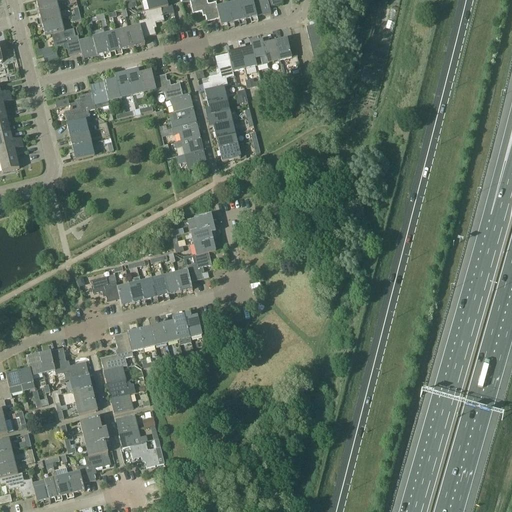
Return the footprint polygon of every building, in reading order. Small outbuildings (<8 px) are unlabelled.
[(56,0),(41,0),(36,1),(39,14),(58,9),(56,0)] [(146,0),(149,12),(161,9),(169,7),(166,0),(146,0)] [(217,8),(216,3),(208,5),(207,0),(197,0),(190,2),(193,15),(202,13),(203,14),(205,14),(207,23),(220,20),(217,8)] [(249,0),(240,2),(245,21),(257,18),(252,0),(249,0)] [(271,15),(270,8),(269,8),(266,0),(252,0),(257,18),(271,15)] [(266,0),(269,8),(270,8),(282,5),(280,0),(266,0)] [(233,24),(245,21),(240,2),(229,5),(233,24)] [(229,5),(217,8),(220,20),(221,27),(233,24),(229,5)] [(42,25),(61,21),(58,9),(39,14),(42,25)] [(161,9),(149,12),(145,13),(147,20),(139,22),(140,27),(143,39),(143,38),(156,35),(154,26),(156,26),(156,24),(164,22),(161,9)] [(64,33),(64,32),(61,21),(42,25),(45,37),(52,36),(52,35),(64,33)] [(306,28),(308,34),(319,31),(318,25),(306,28)] [(128,29),(133,48),(145,45),(143,38),(143,39),(140,27),(128,29)] [(128,29),(116,32),(121,51),(133,48),(128,29)] [(64,33),(52,35),(52,36),(55,48),(64,46),(64,48),(67,48),(69,57),(70,56),(82,54),(82,53),(79,41),(78,37),(76,37),(74,30),(69,31),(64,32),(64,33)] [(321,36),(319,31),(308,34),(309,39),(321,36)] [(121,51),(116,32),(105,35),(110,54),(121,51)] [(110,54),(105,35),(94,38),(98,57),(110,54)] [(309,39),(310,45),(322,42),(321,36),(309,39)] [(82,53),(82,54),(84,60),(98,57),(94,38),(79,41),(82,53)] [(287,40),(275,43),(280,62),(292,59),(291,55),(296,54),(293,42),(288,44),(287,40)] [(252,48),(256,67),(268,64),(263,45),(262,41),(250,44),(251,48),(252,48)] [(312,51),(323,48),(322,42),(310,45),(312,51)] [(263,45),(268,64),(280,62),(275,43),(263,45)] [(7,47),(0,48),(0,62),(3,62),(2,59),(9,58),(7,47)] [(251,48),(240,51),(245,70),(256,67),(252,48),(251,48)] [(312,51),(313,57),(325,54),(323,48),(312,51)] [(240,51),(228,54),(228,55),(233,73),(245,70),(240,51)] [(57,52),(43,56),(45,62),(58,59),(57,52)] [(326,60),(325,54),(313,57),(315,62),(326,60)] [(203,85),(205,92),(224,88),(228,87),(227,79),(234,78),(233,73),(228,55),(216,58),(217,64),(218,70),(216,71),(217,76),(208,78),(210,83),(203,85)] [(328,65),(326,60),(315,62),(316,68),(328,65)] [(329,72),(328,65),(316,68),(318,75),(329,72)] [(132,96),(144,94),(139,75),(140,74),(139,70),(127,73),(128,77),(132,97),(132,96)] [(144,94),(156,91),(153,79),(152,71),(140,74),(139,75),(144,94)] [(197,80),(204,79),(202,72),(195,73),(197,80)] [(121,99),(132,97),(128,77),(127,73),(115,76),(115,80),(116,80),(120,99),(121,99)] [(166,101),(171,100),(183,97),(183,96),(180,84),(171,86),(170,84),(168,84),(166,75),(153,79),(156,91),(157,95),(165,94),(166,101)] [(109,102),(120,99),(116,80),(115,80),(104,83),(109,102)] [(109,102),(104,83),(90,86),(92,94),(92,93),(95,106),(96,110),(102,109),(110,107),(109,102)] [(224,88),(205,92),(208,105),(227,100),(224,88)] [(0,89),(0,99),(2,99),(5,98),(11,97),(10,92),(1,94),(0,89)] [(71,114),(65,116),(67,124),(73,123),(86,120),(86,121),(91,120),(89,112),(96,110),(95,106),(92,93),(92,94),(79,97),(80,102),(69,105),(70,106),(69,106),(70,109),(70,111),(71,111),(71,114)] [(190,95),(183,96),(183,97),(171,100),(174,114),(193,109),(190,95)] [(68,99),(55,103),(57,109),(70,106),(68,99)] [(206,111),(205,111),(205,112),(206,117),(208,117),(230,111),(227,100),(208,105),(209,110),(206,111)] [(193,110),(193,109),(174,114),(169,116),(172,129),(178,128),(197,123),(193,110)] [(232,123),(230,111),(206,117),(209,129),(213,128),(232,123)] [(66,124),(69,137),(89,132),(86,121),(86,120),(73,123),(67,124),(66,124)] [(0,124),(0,136),(11,134),(8,122),(0,124)] [(197,124),(197,123),(178,128),(172,129),(172,130),(171,130),(173,136),(179,135),(181,142),(200,137),(197,124)] [(216,139),(235,135),(232,123),(213,128),(216,139)] [(89,133),(89,132),(69,137),(72,149),(92,144),(89,133)] [(11,134),(0,136),(0,148),(14,145),(11,134)] [(235,135),(216,139),(219,151),(238,146),(235,135)] [(183,148),(184,156),(203,151),(200,137),(181,142),(174,144),(176,150),(183,148)] [(92,145),(92,144),(72,149),(75,161),(94,156),(92,145)] [(14,145),(0,148),(0,161),(17,157),(14,145)] [(238,146),(219,151),(222,163),(246,157),(243,145),(238,146)] [(184,156),(176,158),(178,165),(186,163),(188,170),(207,166),(204,152),(203,151),(184,156)] [(17,157),(0,161),(0,162),(3,173),(20,169),(17,158),(17,157)] [(188,221),(191,233),(210,228),(207,216),(188,221)] [(213,240),(210,228),(191,233),(194,245),(213,240)] [(216,252),(213,240),(194,245),(196,256),(209,254),(216,252)] [(186,267),(187,271),(188,271),(191,284),(204,281),(201,271),(204,271),(203,269),(212,267),(209,254),(196,256),(192,257),(192,259),(194,265),(187,267),(186,267)] [(192,257),(183,259),(185,267),(186,267),(187,267),(186,262),(187,260),(192,259),(192,257)] [(187,271),(175,274),(180,294),(192,291),(191,284),(188,271),(187,271)] [(164,277),(168,296),(180,294),(175,274),(164,277)] [(79,288),(85,286),(82,277),(76,279),(79,288)] [(156,299),(168,296),(164,277),(152,280),(156,299)] [(107,304),(120,301),(117,289),(116,284),(109,286),(107,278),(90,282),(93,296),(102,293),(103,296),(105,295),(107,304)] [(135,284),(129,286),(133,305),(145,302),(140,283),(141,283),(139,278),(133,280),(135,284)] [(140,283),(145,302),(156,299),(152,280),(141,283),(140,283)] [(129,286),(117,289),(120,301),(122,308),(133,305),(129,286)] [(184,315),(185,320),(190,339),(202,336),(198,317),(192,318),(191,314),(184,315)] [(190,339),(185,320),(184,315),(172,318),(173,323),(174,323),(178,342),(190,339)] [(166,345),(178,342),(174,323),(173,323),(162,325),(166,345)] [(162,325),(150,328),(155,347),(166,345),(162,325)] [(144,350),(155,347),(150,328),(139,331),(144,350)] [(131,353),(132,353),(144,350),(139,331),(127,334),(126,334),(128,342),(131,353)] [(103,372),(110,371),(123,368),(127,367),(125,360),(133,358),(132,353),(131,353),(128,342),(126,334),(114,337),(118,353),(116,354),(116,356),(100,360),(103,372)] [(63,349),(51,353),(53,359),(52,359),(55,372),(56,377),(63,375),(65,381),(65,382),(70,381),(82,378),(82,377),(88,376),(89,376),(86,363),(70,367),(69,365),(67,366),(63,349)] [(51,353),(39,355),(44,374),(55,372),(52,359),(53,359),(51,353)] [(26,358),(29,370),(30,370),(31,377),(32,377),(44,374),(39,355),(26,358)] [(103,372),(107,387),(126,382),(123,368),(110,371),(103,372)] [(29,370),(18,373),(23,392),(35,389),(32,377),(31,377),(30,370),(29,370)] [(23,392),(18,373),(6,376),(8,383),(11,395),(23,392)] [(92,388),(89,376),(88,376),(82,377),(82,378),(70,381),(73,393),(92,388)] [(126,383),(126,382),(107,387),(110,401),(129,396),(136,395),(133,385),(130,386),(130,382),(126,383)] [(12,399),(11,395),(8,383),(0,384),(0,410),(2,410),(7,409),(5,401),(12,399)] [(73,393),(76,404),(95,399),(92,388),(73,393)] [(129,396),(110,401),(114,415),(133,410),(129,396)] [(98,412),(95,399),(76,404),(79,416),(98,412)] [(119,435),(138,431),(135,416),(115,421),(119,435)] [(102,429),(99,417),(80,422),(83,434),(102,429)] [(5,422),(0,422),(0,435),(8,434),(13,432),(11,421),(5,422)] [(102,429),(83,434),(86,446),(105,441),(105,442),(109,441),(106,428),(102,429)] [(123,450),(129,448),(142,445),(142,444),(146,443),(148,443),(146,437),(140,439),(138,431),(119,435),(123,450)] [(68,438),(64,439),(67,451),(71,450),(69,442),(73,441),(72,437),(68,438)] [(0,454),(12,452),(9,440),(0,441),(0,454)] [(105,442),(105,441),(86,446),(89,457),(101,454),(101,455),(108,453),(105,442)] [(142,445),(129,448),(133,461),(142,459),(142,461),(144,460),(147,469),(160,466),(164,465),(160,448),(156,449),(148,451),(146,443),(142,444),(142,445)] [(12,452),(0,454),(0,466),(15,463),(12,452)] [(80,472),(83,485),(96,482),(94,472),(96,472),(95,470),(111,466),(108,453),(101,455),(101,454),(89,457),(84,459),(86,466),(79,468),(80,473),(80,472)] [(15,463),(0,466),(0,479),(6,478),(18,475),(15,463)] [(66,469),(55,472),(56,478),(61,498),(73,495),(68,475),(66,469)] [(85,492),(83,485),(80,472),(80,473),(68,475),(73,495),(85,492)] [(6,478),(0,479),(0,485),(0,486),(5,485),(6,487),(8,486),(9,491),(18,489),(18,491),(20,490),(23,500),(35,497),(36,497),(33,484),(32,480),(32,479),(30,480),(24,481),(22,476),(23,476),(22,474),(18,475),(6,478)] [(49,500),(61,498),(56,478),(45,481),(49,500)] [(36,497),(35,497),(37,503),(49,500),(45,481),(33,484),(36,497)] [(0,504),(0,505),(12,502),(10,496),(0,498),(0,504)]
